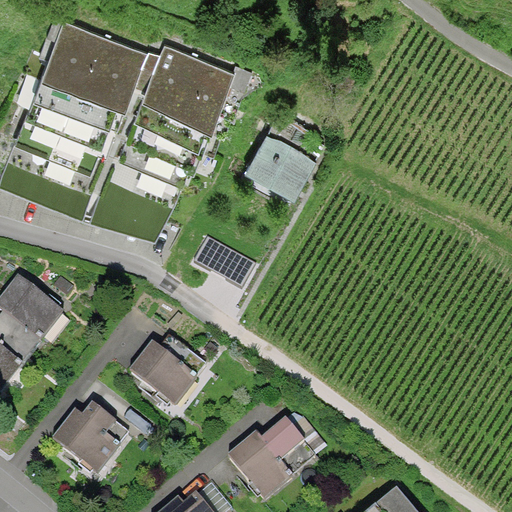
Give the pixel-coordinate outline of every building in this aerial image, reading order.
[(149,52),(65,18),(0,180),(0,181),(83,217),(133,90),(149,52)] [(155,237),(175,205),(189,169),(194,171),(203,150),(215,155),(223,135),(226,135),(241,99),(264,86),(267,78),(238,66),(236,72),(166,43),(161,55),(150,50),(149,52),(133,90),(145,95),(91,221),(155,237)] [(316,158),(268,131),(247,168),(294,195),(316,158)] [(209,236),(196,260),(244,287),(257,263),(209,236)] [(64,309),(20,274),(0,299),(0,305),(4,309),(41,339),(64,309)] [(4,309),(0,314),(0,342),(25,361),(41,339),(4,309)] [(170,335),(161,345),(200,376),(208,365),(170,335)] [(161,345),(153,340),(130,368),(177,405),(200,376),(161,345)] [(0,342),(0,394),(25,361),(0,342)] [(83,417),(76,412),(55,440),(102,475),(131,436),(91,406),(83,417)] [(304,418),(294,413),(262,440),(256,433),(229,456),(266,499),(294,476),(292,474),(326,445),(304,418)] [(414,511),(398,492),(374,511),(414,511)] [(183,506),(180,501),(166,511),(210,511),(197,495),(183,506)]
